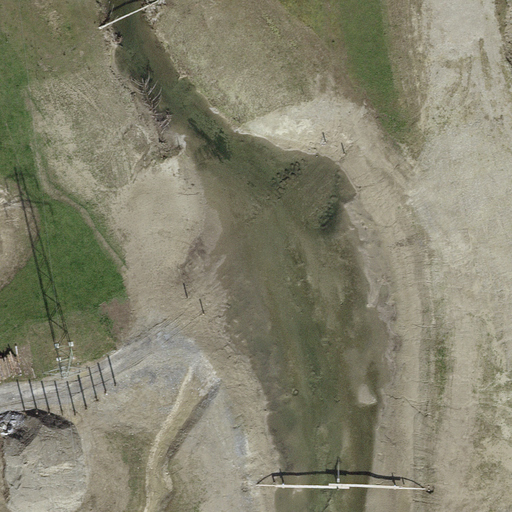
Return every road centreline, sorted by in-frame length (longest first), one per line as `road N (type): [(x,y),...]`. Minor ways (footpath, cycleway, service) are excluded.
road 1 (track): [(0,407),(86,365),(294,297),(336,252),(352,193),(311,0)]
road 2 (track): [(187,338),(252,511)]
